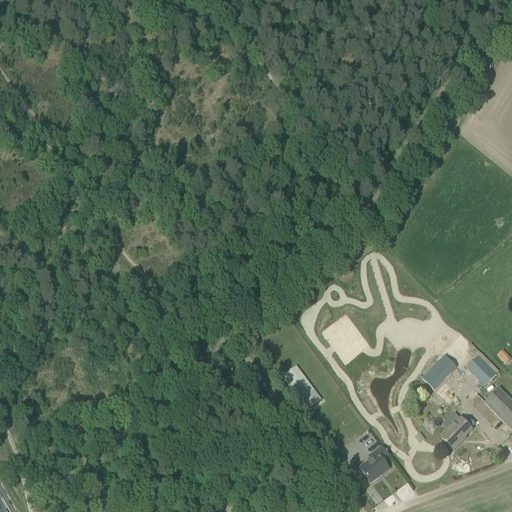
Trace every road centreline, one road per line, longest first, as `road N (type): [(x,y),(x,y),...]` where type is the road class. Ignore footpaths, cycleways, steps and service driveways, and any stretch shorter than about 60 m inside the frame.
road 1 (track): [(217,0),(366,240)]
road 2 (track): [(511,29),(401,200),(366,240)]
road 3 (track): [(365,511),(244,352)]
road 4 (track): [(244,352),(246,334),(366,240)]
road 5 (unclassified): [(391,511),(511,468)]
